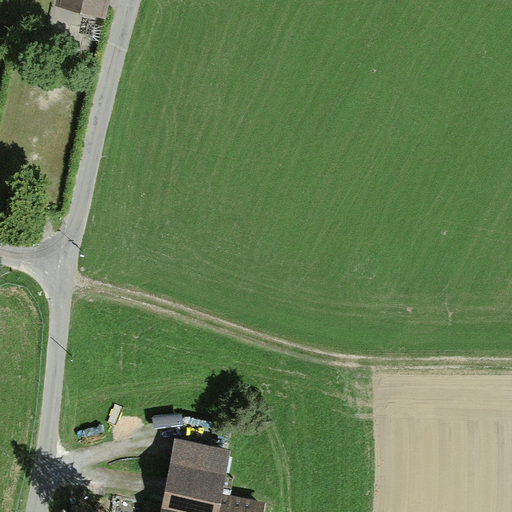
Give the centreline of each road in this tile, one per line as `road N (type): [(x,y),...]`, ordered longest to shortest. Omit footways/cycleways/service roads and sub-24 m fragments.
road 1 (track): [(511,357),(406,360),(282,343),(63,277)]
road 2 (unclassified): [(63,277),(126,0)]
road 3 (unclassified): [(28,511),(63,277)]
